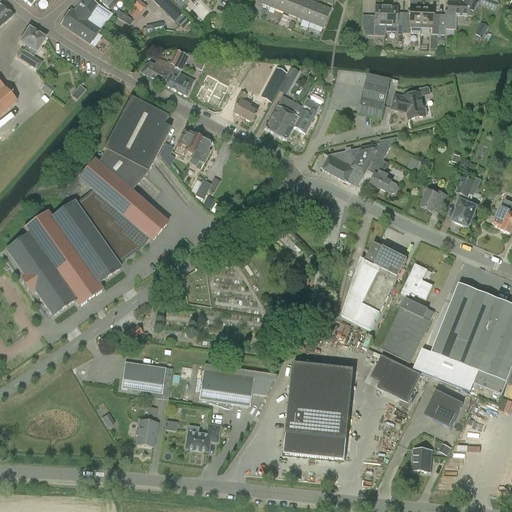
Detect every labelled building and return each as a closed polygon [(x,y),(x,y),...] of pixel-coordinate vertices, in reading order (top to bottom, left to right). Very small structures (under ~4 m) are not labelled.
[(71,11),(61,26),(90,46),(90,45),(94,48),(101,38),(97,35),(106,23),(107,24),(112,16),(96,5),(95,5),(87,0),(83,0),(74,13),(71,11)] [(92,0),(98,0),(101,2),(106,8),(109,11),(120,1),(118,0),(92,0),(93,0),(92,0)] [(134,7),(142,13),(147,6),(140,0),(134,7)] [(152,0),(174,23),(183,14),(168,0),(152,0)] [(189,3),(186,0),(177,0),(174,4),(181,11),(189,3)] [(269,8),(272,0),(256,0),(256,3),(269,8)] [(288,0),(272,0),(269,8),(283,13),(288,0)] [(296,19),(303,0),(288,0),(283,13),(296,19)] [(317,5),(305,0),(303,0),(296,19),(310,24),(317,5)] [(464,0),(463,4),(456,3),(455,17),(471,17),(478,4),(469,0),(464,0)] [(497,5),(490,2),(488,8),(494,11),(497,5)] [(455,17),(456,3),(447,3),(447,12),(444,12),(444,31),(454,31),(455,17)] [(0,5),(0,29),(14,17),(10,14),(4,9),(0,6),(0,5)] [(323,29),(331,10),(317,5),(310,24),(323,29)] [(379,28),(385,28),(386,8),(374,8),(374,21),(368,21),(367,37),(373,37),(374,34),(379,34),(379,28)] [(397,9),(386,8),(385,28),(396,29),(396,36),(402,37),(402,35),(402,25),(397,25),(397,9)] [(420,30),(421,10),(409,9),(408,25),(402,25),(402,35),(409,35),(409,29),(420,30)] [(433,10),(421,10),(420,30),(431,30),(431,36),(438,37),(438,27),(432,27),(433,10)] [(116,11),(113,15),(130,27),(133,23),(116,11)] [(482,39),(488,27),(480,23),(475,35),(482,39)] [(17,58),(27,64),(28,66),(33,58),(35,55),(35,54),(45,39),(34,33),(29,30),(20,43),(27,48),(23,53),(21,51),(17,58)] [(171,64),(170,65),(174,67),(174,68),(180,71),(187,57),(176,51),(170,64),(171,64)] [(208,59),(203,67),(209,71),(214,62),(208,59)] [(140,75),(156,83),(166,64),(158,60),(154,67),(149,65),(145,66),(140,75)] [(166,64),(156,83),(164,87),(172,71),(173,71),(174,68),(170,67),(170,65),(171,64),(170,64),(167,62),(166,64)] [(291,69),(283,83),(290,87),(298,73),(291,69)] [(194,82),(173,71),(172,71),(164,87),(186,98),(194,82)] [(206,74),(194,97),(207,104),(219,80),(206,74)] [(219,80),(207,104),(219,110),(226,95),(227,95),(227,96),(232,98),(240,86),(233,83),(231,88),(230,88),(231,86),(219,80)] [(41,89),(50,96),(55,90),(46,83),(41,89)] [(365,83),(357,115),(371,118),(381,121),(389,88),(365,83)] [(3,89),(0,85),(0,117),(16,104),(3,89)] [(80,85),(71,96),(77,101),(87,91),(80,85)] [(252,124),(258,113),(249,109),(251,107),(243,102),(247,96),(241,93),(236,103),(238,104),(233,114),(252,124)] [(395,97),(392,110),(407,114),(409,121),(425,118),(421,94),(404,98),(402,99),(395,97)] [(121,116),(103,151),(148,174),(158,155),(170,131),(163,128),(168,118),(131,99),(121,116)] [(287,114),(291,107),(292,104),(283,99),(282,99),(277,108),(264,131),(274,136),(287,113),(287,114)] [(294,129),(304,135),(305,135),(311,125),(312,124),(311,124),(320,108),(315,105),(316,104),(308,99),(302,110),(303,110),(298,119),(293,129),(294,129)] [(298,119),(303,110),(302,110),(292,104),(291,107),(287,114),(287,113),(274,136),(286,143),(294,129),(293,129),(298,119)] [(210,148),(213,147),(212,144),(209,144),(202,141),(201,138),(197,136),(194,136),(185,132),(176,148),(177,148),(175,151),(173,155),(183,160),(186,153),(194,157),(189,166),(201,172),(203,167),(204,167),(210,155),(207,154),(210,148)] [(379,149),(369,145),(361,151),(359,150),(330,156),(322,172),(347,185),(347,184),(358,190),(365,176),(372,163),(379,149)] [(380,147),(379,149),(372,163),(380,167),(391,146),(387,145),(380,147)] [(160,157),(170,168),(174,160),(169,157),(172,150),(166,146),(160,157)] [(96,163),(85,175),(80,181),(93,192),(87,198),(76,206),(75,204),(69,209),(52,220),(48,214),(24,230),(24,231),(25,230),(27,233),(29,236),(6,252),(24,278),(20,281),(30,295),(34,292),(50,315),(51,317),(74,301),(79,307),(78,308),(102,291),(97,285),(120,269),(117,265),(140,250),(149,240),(152,242),(167,224),(147,207),(132,193),(138,186),(145,178),(148,174),(103,151),(103,152),(105,153),(99,166),(96,163)] [(420,176),(425,166),(418,163),(413,172),(420,176)] [(387,193),(392,196),(395,195),(398,189),(397,186),(392,183),(392,184),(386,181),(388,177),(380,173),(378,177),(375,175),(370,186),(387,194),(387,193)] [(493,175),(491,180),(497,183),(499,178),(493,175)] [(473,197),(469,196),(474,183),(462,179),(456,194),(462,196),(456,209),(458,209),(453,220),(454,224),(468,230),(477,209),(469,205),(473,197)] [(203,184),(196,197),(203,201),(208,192),(210,187),(203,184)] [(443,205),(446,197),(436,192),(435,195),(427,192),(420,208),(432,214),(437,203),(443,205)] [(511,213),(501,210),(494,228),(502,231),(501,233),(510,237),(511,231),(511,213)] [(361,260),(342,318),(371,333),(407,261),(374,244),(365,262),(361,260)] [(426,302),(433,287),(423,282),(428,272),(415,266),(401,296),(409,300),(411,295),(426,302)] [(473,385),(474,386),(507,304),(459,285),(431,354),(478,373),(473,385)] [(175,310),(185,305),(181,298),(172,303),(175,310)] [(406,300),(406,301),(401,309),(380,351),(410,365),(435,314),(406,300)] [(511,306),(507,304),(474,386),(502,397),(507,384),(507,385),(511,372),(511,306)] [(141,334),(138,329),(127,337),(131,342),(141,334)] [(421,376),(391,362),(380,383),(377,390),(407,404),(421,376)] [(162,397),(166,370),(125,364),(121,391),(162,397)] [(355,371),(294,364),(285,455),(288,455),(343,461),(345,461),(355,371)] [(180,379),(190,381),(193,368),(182,366),(180,379)] [(203,373),(199,402),(209,404),(209,405),(228,412),(230,407),(249,410),(254,380),(203,373)] [(424,417),(451,430),(463,405),(436,392),(424,417)] [(112,426),(108,416),(103,418),(107,428),(112,426)] [(176,433),(178,424),(168,422),(166,431),(176,433)] [(140,423),(137,447),(153,449),(156,433),(157,433),(158,426),(140,423)] [(218,444),(220,428),(208,427),(207,437),(188,434),(185,451),(208,454),(210,443),(218,444)] [(448,456),(451,448),(441,446),(439,454),(448,456)] [(412,473),(430,475),(432,453),(414,451),(412,473)] [(365,484),(373,486),(375,481),(379,482),(381,476),(367,473),(365,484)]
